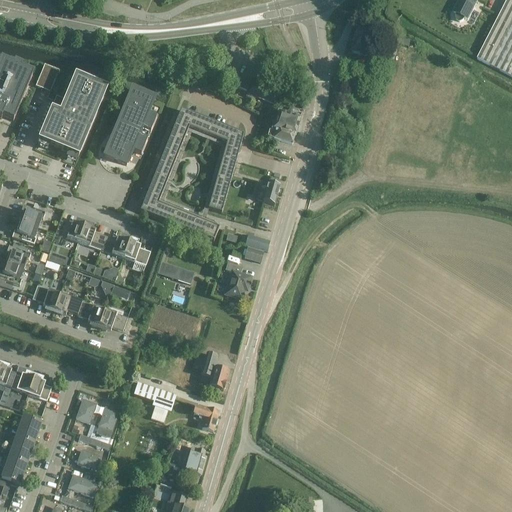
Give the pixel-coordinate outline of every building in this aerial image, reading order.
[(463,22),(463,20),(467,22),(478,0),(479,0),(481,1),(482,0),(459,0),(452,14),(455,16),(455,17),(454,19),(455,22),(458,24),(460,24),(461,23),(463,22)] [(358,29),(351,54),(366,58),(366,56),(367,56),(370,57),(374,45),(371,43),(370,43),(373,34),(373,33),(374,33),(374,31),(366,29),(365,31),(358,29)] [(398,47),(408,50),(410,44),(399,41),(398,47)] [(1,118),(12,123),(31,77),(32,76),(19,71),(20,69),(14,66),(13,69),(0,63),(0,120),(0,121),(1,118)] [(43,67),(35,88),(49,93),(58,72),(49,68),(44,66),(43,67)] [(220,71),(219,73),(217,80),(221,82),(221,83),(231,87),(228,94),(235,96),(238,90),(246,94),(250,83),(220,71)] [(77,159),(88,133),(105,92),(74,79),(63,106),(58,104),(58,105),(65,108),(63,114),(60,112),(59,116),(51,113),(38,142),(77,159)] [(254,85),(252,90),(249,89),(245,98),(254,102),(255,98),(274,106),(279,95),(254,85)] [(156,119),(147,115),(153,101),(131,91),(121,117),(129,120),(122,136),(114,133),(104,158),(126,167),(132,153),(140,156),(146,141),(149,134),(156,119)] [(147,195),(140,213),(213,242),(218,230),(183,216),(157,206),(160,200),(173,165),(187,129),(201,135),(221,143),(226,145),(224,153),(207,212),(221,215),(237,157),(243,136),(226,130),(222,128),(180,111),(164,153),(147,195)] [(266,139),(292,146),(294,137),(295,138),(300,121),(277,114),(274,125),(272,124),(269,133),(268,133),(266,139)] [(279,188),(261,182),(255,203),(273,208),(279,188)] [(22,214),(19,224),(37,230),(41,220),(42,221),(44,215),(23,207),(22,207),(20,214),(21,214),(22,214)] [(60,238),(77,244),(84,226),(76,224),(76,226),(71,224),(70,227),(59,223),(52,242),(58,244),(60,238)] [(34,240),(37,230),(19,224),(16,234),(14,233),(13,232),(11,240),(12,240),(33,247),(35,241),(34,240)] [(84,226),(77,244),(100,252),(104,239),(94,235),(95,232),(90,231),(91,229),(84,226)] [(227,236),(225,243),(226,243),(235,245),(236,239),(227,236)] [(241,237),(239,246),(266,253),(269,244),(248,238),(241,237)] [(104,239),(100,252),(122,260),(128,242),(121,240),(121,241),(116,240),(115,242),(104,239)] [(128,242),(122,260),(145,268),(150,254),(139,251),(139,248),(135,247),(136,245),(128,242)] [(8,255),(5,265),(23,271),(26,261),(28,262),(30,256),(9,248),(8,248),(6,255),(8,255)] [(247,250),(245,258),(244,261),(259,265),(263,255),(247,250)] [(50,254),(48,262),(54,264),(57,257),(50,254)] [(161,264),(157,276),(177,282),(181,271),(161,264)] [(19,281),(23,271),(5,265),(1,275),(0,274),(0,281),(19,288),(21,282),(19,281)] [(243,294),(243,292),(246,293),(250,279),(239,276),(242,269),(227,265),(225,272),(232,274),(225,296),(240,300),(241,299),(242,299),(243,294)] [(67,272),(65,280),(72,283),(75,274),(68,272),(67,272)] [(116,279),(114,284),(122,287),(124,281),(116,279)] [(90,280),(87,287),(93,289),(96,288),(98,283),(90,280)] [(36,288),(31,302),(42,306),(42,309),(46,310),(45,312),(53,315),(59,296),(36,288)] [(111,294),(111,296),(117,298),(119,290),(118,290),(113,288),(111,294)] [(59,296),(53,315),(60,317),(61,315),(65,317),(66,314),(77,318),(81,304),(59,296)] [(81,304),(77,318),(87,322),(87,324),(91,326),(90,328),(97,330),(104,312),(81,304)] [(104,312),(97,330),(105,333),(105,331),(110,333),(111,330),(122,334),(127,320),(104,312)] [(217,359),(205,356),(204,362),(195,359),(192,371),(200,373),(199,377),(210,380),(207,388),(223,392),(223,391),(225,390),(226,387),(225,385),(225,383),(227,373),(214,370),(217,359)] [(0,367),(0,387),(10,391),(15,377),(10,375),(10,373),(6,371),(7,370),(0,367)] [(15,377),(10,391),(27,397),(33,379),(26,376),(25,378),(21,377),(20,379),(15,377)] [(33,379),(27,397),(46,404),(51,390),(43,387),(44,385),(40,383),(41,381),(33,379)] [(151,408),(154,409),(150,421),(163,426),(167,413),(170,414),(175,398),(137,385),(133,397),(153,404),(151,408)] [(82,401),(75,421),(89,426),(96,406),(82,401)] [(213,434),(218,416),(218,414),(195,407),(192,417),(193,418),(192,421),(197,422),(200,421),(201,422),(200,424),(202,425),(201,431),(213,434)] [(118,414),(104,409),(95,436),(109,440),(118,414)] [(22,418),(0,480),(19,487),(41,425),(22,418)] [(80,437),(78,442),(108,453),(110,447),(107,446),(93,441),(86,439),(80,437)] [(190,449),(183,473),(200,477),(205,459),(203,458),(205,453),(190,449)] [(96,474),(101,459),(81,452),(76,467),(96,474)] [(176,490),(182,470),(170,466),(163,486),(176,490)] [(97,487),(72,478),(67,492),(92,501),(97,487)] [(167,504),(164,511),(189,511),(182,509),(186,498),(177,495),(174,506),(168,504),(167,504)] [(61,498),(59,504),(69,507),(82,511),(90,511),(91,509),(61,498)]
